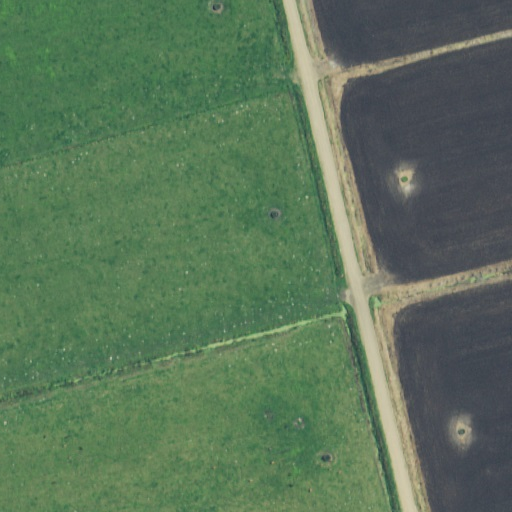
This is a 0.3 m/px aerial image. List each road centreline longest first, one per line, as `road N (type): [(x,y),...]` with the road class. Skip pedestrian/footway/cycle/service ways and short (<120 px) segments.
road 1 (track): [(288,0),(408,511)]
road 2 (unknown): [(282,0),(339,263)]
